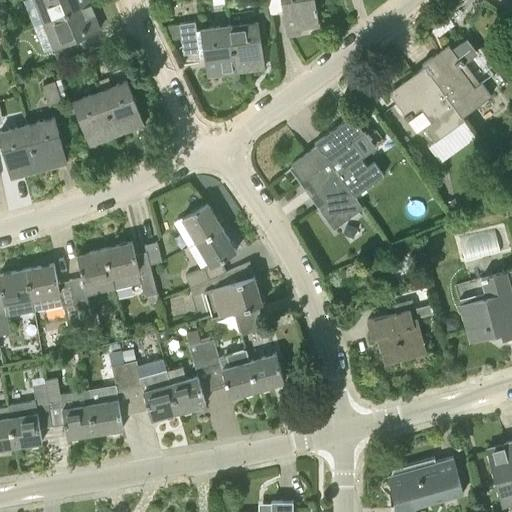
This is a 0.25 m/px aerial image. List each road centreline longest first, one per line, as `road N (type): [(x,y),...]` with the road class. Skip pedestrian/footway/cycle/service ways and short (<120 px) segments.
road 1 (residential): [(0,493),(342,432)]
road 2 (residential): [(342,432),(309,297),(210,148)]
road 3 (residential): [(210,148),(301,90),(412,0)]
road 4 (residential): [(210,148),(0,231)]
road 5 (residential): [(342,432),(511,381)]
road 6 (residential): [(210,148),(152,59),(127,0)]
